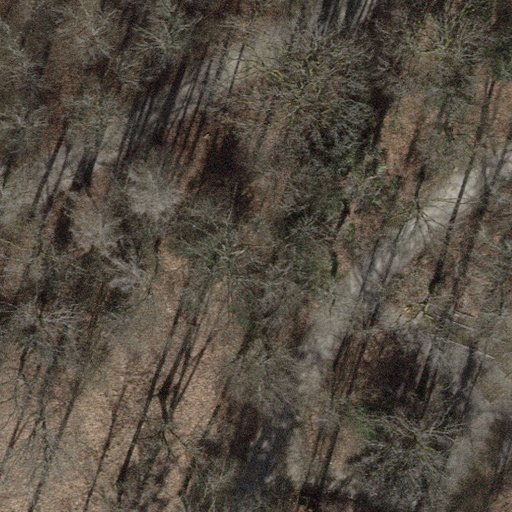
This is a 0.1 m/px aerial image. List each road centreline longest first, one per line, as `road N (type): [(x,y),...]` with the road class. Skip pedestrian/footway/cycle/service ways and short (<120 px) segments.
road 1 (track): [(238,511),(307,359),(487,177),(511,166)]
road 2 (track): [(0,225),(368,0)]
road 3 (track): [(274,432),(426,511)]
